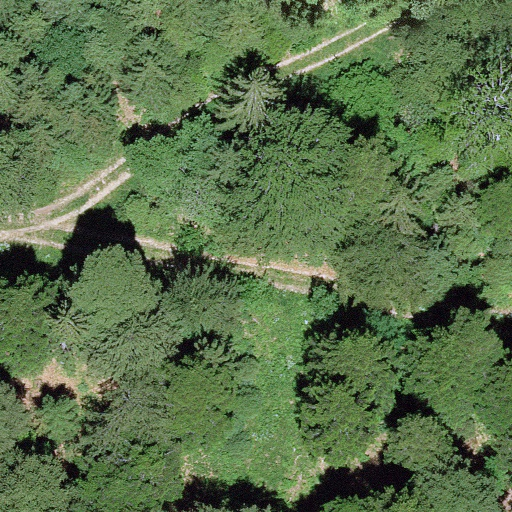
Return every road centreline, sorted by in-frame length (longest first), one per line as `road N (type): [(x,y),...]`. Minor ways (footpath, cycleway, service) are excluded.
road 1 (track): [(511,317),(160,271),(0,234)]
road 2 (track): [(0,234),(104,190),(232,107),(435,0)]
